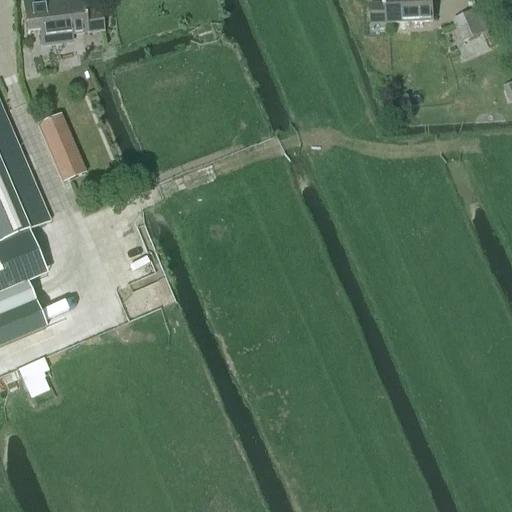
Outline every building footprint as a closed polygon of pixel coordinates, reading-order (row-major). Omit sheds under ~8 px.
[(371,26),(432,23),(431,0),(385,0),(386,7),(370,8),(371,26)] [(85,6),(68,8),(68,10),(60,11),(60,9),(51,9),(50,3),(23,6),(27,30),(40,29),(41,48),(70,45),(70,37),(104,34),(102,16),(86,18),(85,6)] [(453,22),(462,44),(482,36),(473,14),(453,22)] [(0,244),(49,224),(0,109),(0,244)] [(26,285),(0,295),(0,318),(14,313),(17,318),(36,310),(26,285)]
